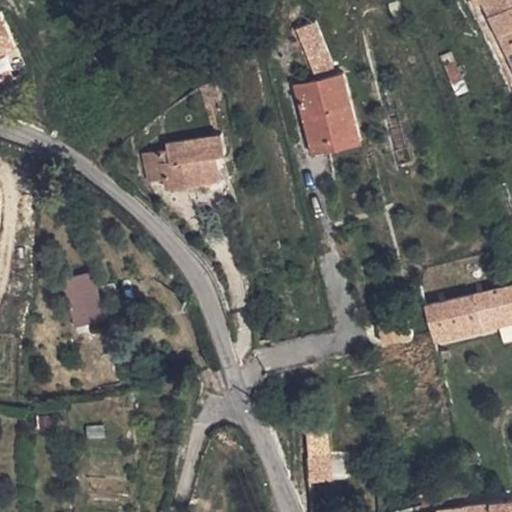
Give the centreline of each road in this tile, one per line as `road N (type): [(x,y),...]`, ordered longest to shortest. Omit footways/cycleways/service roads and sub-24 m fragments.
road 1 (unclassified): [(241,397),(195,268),(89,166),(0,121)]
road 2 (unclassified): [(241,397),(205,418),(180,511)]
road 3 (unclassified): [(289,511),(241,397)]
